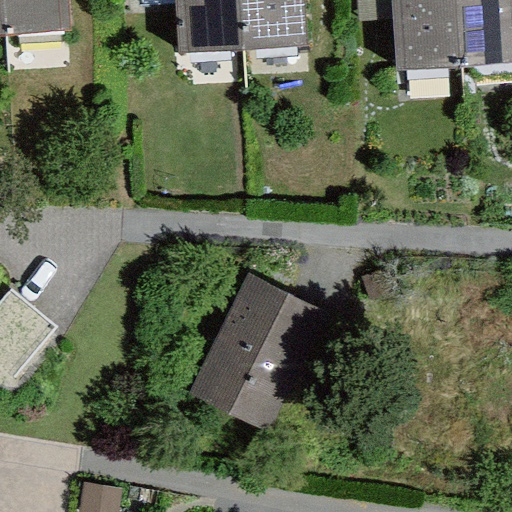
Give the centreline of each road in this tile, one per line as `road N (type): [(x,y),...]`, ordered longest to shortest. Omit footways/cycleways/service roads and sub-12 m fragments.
road 1 (residential): [(0,452),(385,511)]
road 2 (residential): [(343,235),(96,226)]
road 3 (residential): [(343,235),(511,244)]
